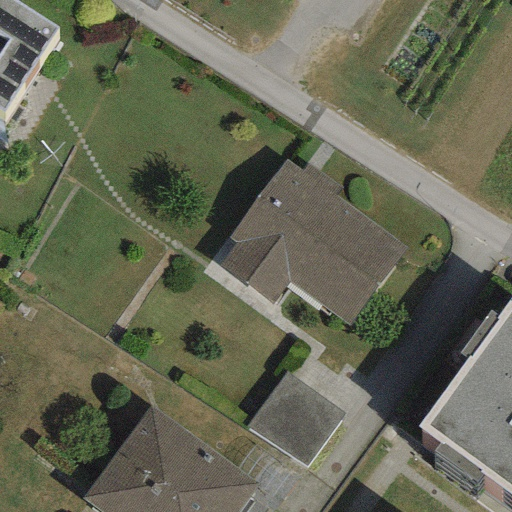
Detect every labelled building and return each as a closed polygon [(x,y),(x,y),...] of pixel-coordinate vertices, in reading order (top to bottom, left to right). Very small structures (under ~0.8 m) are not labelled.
[(55,28),(8,0),(0,0),(0,107),(5,110),(55,28)] [(403,247),(282,160),(209,261),(271,305),(287,283),(347,325),(403,247)] [(511,293),(417,426),(511,493),(511,293)] [(342,415),(284,373),(245,427),(303,469),(342,415)] [(236,511),(256,485),(148,407),(80,500),(95,511),(236,511)]
